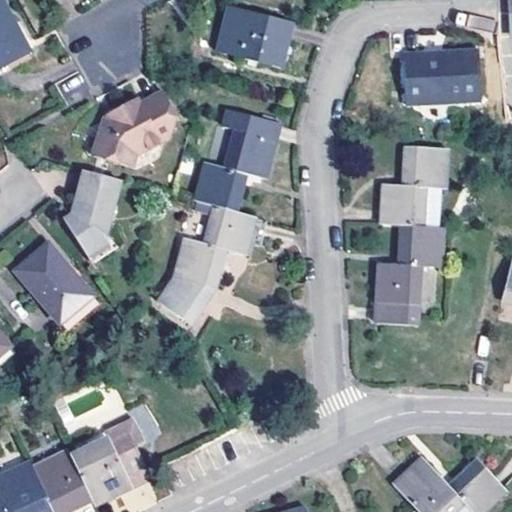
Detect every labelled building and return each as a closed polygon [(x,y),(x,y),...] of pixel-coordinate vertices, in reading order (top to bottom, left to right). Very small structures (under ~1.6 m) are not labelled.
[(0,0),(0,67),(29,54),(2,0),(0,0)] [(281,68),(292,21),(231,6),(219,53),(281,68)] [(423,53),(422,43),(406,43),(409,101),(484,98),(482,51),(423,53)] [(125,104),(128,109),(106,122),(98,153),(124,161),(139,154),(177,133),(182,114),(168,87),(144,100),(142,95),(125,104)] [(225,126),(236,129),(225,165),(209,162),(197,199),(217,204),(236,210),(247,172),(265,176),(279,124),(230,110),(225,126)] [(440,227),(443,188),(445,188),(448,148),(410,145),(406,185),(388,184),(385,223),(404,225),(440,227)] [(139,154),(124,161),(136,164),(139,154)] [(125,178),(92,168),(79,211),(70,216),(97,257),(117,244),(109,232),(125,178)] [(244,253),(255,215),(236,210),(217,204),(205,244),(187,239),(178,276),(159,302),(191,323),(216,287),(227,250),(244,253)] [(417,325),(422,266),(439,267),(443,228),(440,227),(404,225),(401,264),(382,263),(377,322),(417,325)] [(58,324),(92,297),(46,244),(13,271),(58,324)] [(154,479),(134,436),(119,443),(139,486),(154,479)] [(111,499),(139,486),(119,443),(94,455),(90,449),(76,455),(96,499),(108,494),(111,499)] [(37,469),(57,511),(68,506),(71,511),(96,499),(76,455),(56,465),(54,460),(37,469)] [(451,487),(427,459),(397,484),(420,511),(457,511),(466,505),(471,511),(482,511),(507,490),(482,461),(451,487)] [(55,511),(57,511),(37,469),(17,478),(13,471),(0,477),(0,511),(55,511)]
